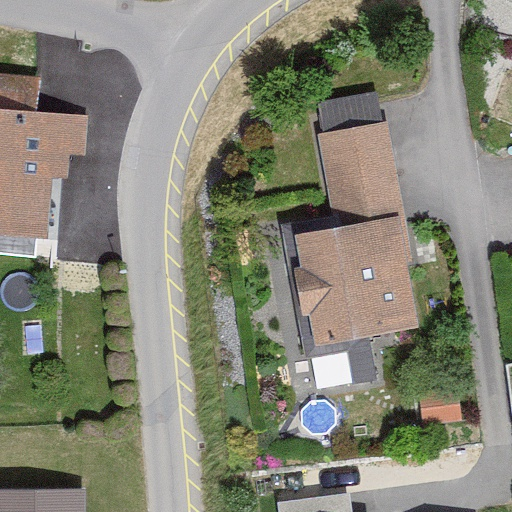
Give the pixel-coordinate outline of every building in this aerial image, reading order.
[(0,66),(0,103),(40,105),(41,68),(0,66)] [(321,97),(326,122),(383,112),(379,86),(321,97)] [(0,103),(0,228),(49,231),(52,168),(95,170),(97,108),(40,105),(0,103)] [(394,121),(323,132),(337,222),(408,212),(394,121)] [(337,222),(301,226),(319,336),(423,320),(408,212),(337,222)] [(352,511),(350,487),(276,496),(278,511),(352,511)]
